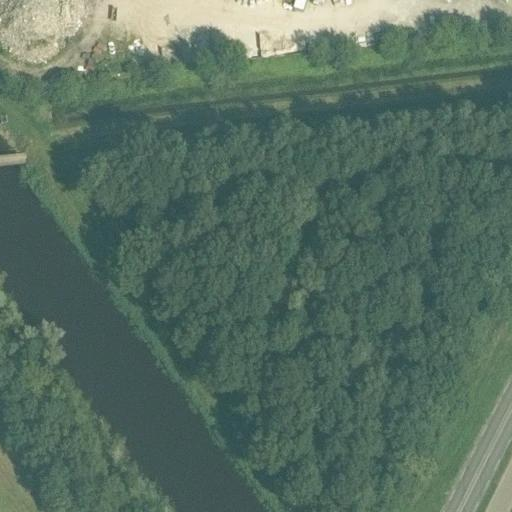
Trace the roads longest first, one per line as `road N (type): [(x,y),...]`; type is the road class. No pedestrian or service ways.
road 1 (track): [(287,511),(0,103)]
road 2 (track): [(225,0),(309,21),(375,0)]
